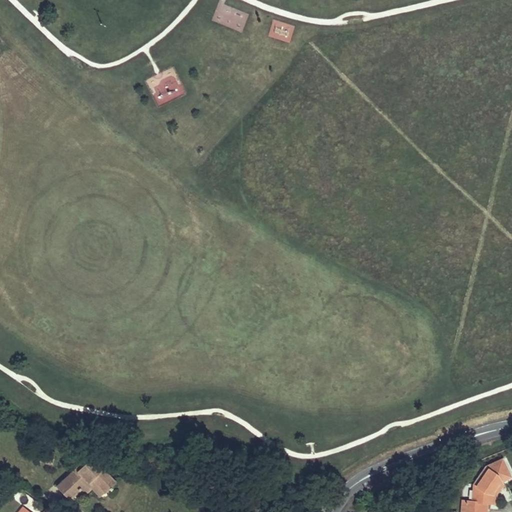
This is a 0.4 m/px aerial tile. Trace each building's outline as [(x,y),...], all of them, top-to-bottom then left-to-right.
[(241,32),(248,14),(219,3),(212,20),(241,32)] [(290,41),(294,25),(273,20),(269,36),(290,41)] [(160,106),(186,92),(172,66),(146,80),(160,106)] [(75,469),(57,486),(70,500),(80,490),(92,479),(105,492),(116,482),(92,458),(83,466),(78,471),(75,469)] [(511,476),(502,459),(486,467),(474,484),(473,501),(463,500),(461,511),(486,511),(487,503),(492,503),(493,491),(499,482),(511,476)] [(92,479),(80,490),(84,494),(92,487),(100,496),(105,492),(92,479)] [(502,488),(499,482),(493,491),(492,503),(496,504),(497,495),(502,488)]
